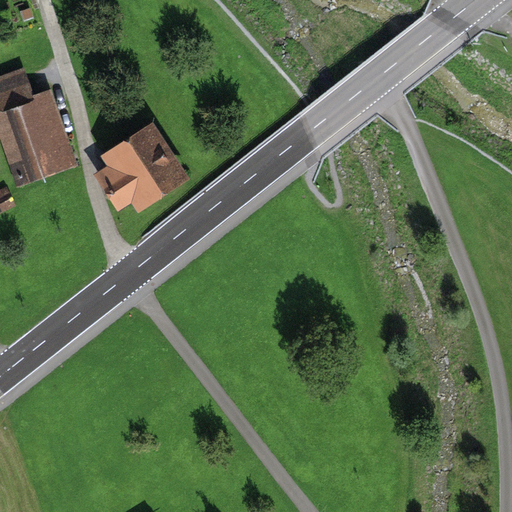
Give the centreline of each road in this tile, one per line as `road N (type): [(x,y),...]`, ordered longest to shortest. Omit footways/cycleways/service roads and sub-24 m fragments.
road 1 (primary): [(471,0),(0,376)]
road 2 (track): [(407,124),(474,283),(504,385),(509,511)]
road 3 (track): [(43,0),(128,274)]
